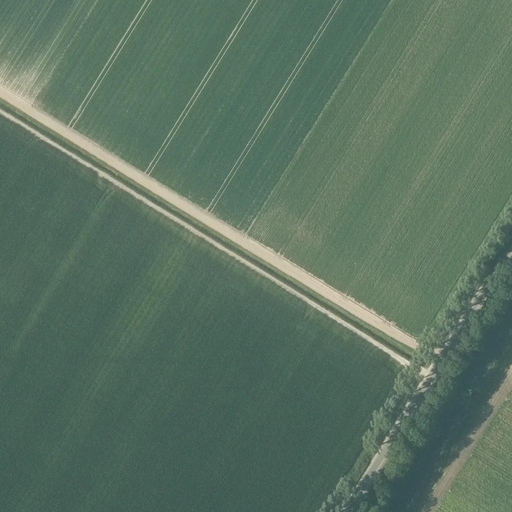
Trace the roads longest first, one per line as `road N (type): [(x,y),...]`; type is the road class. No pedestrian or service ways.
road 1 (unclassified): [(346,511),(511,244)]
road 2 (track): [(511,370),(424,511)]
